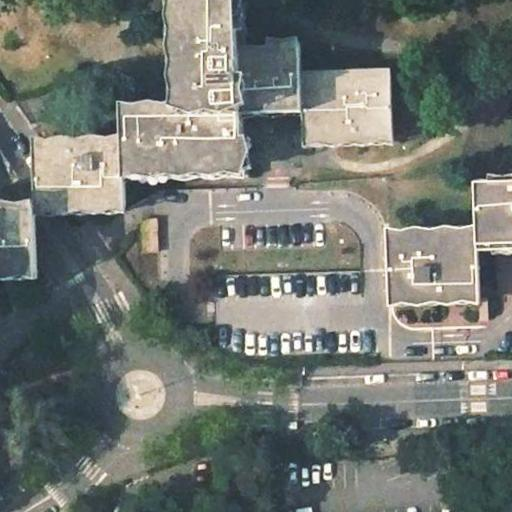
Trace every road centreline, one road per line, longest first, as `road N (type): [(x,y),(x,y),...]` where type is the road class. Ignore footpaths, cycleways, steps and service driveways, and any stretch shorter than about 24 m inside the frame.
road 1 (residential): [(511,388),(299,398),(173,376)]
road 2 (residential): [(173,414),(511,406)]
road 3 (residential): [(141,356),(0,130)]
road 4 (residential): [(0,175),(69,279),(109,370)]
road 5 (residential): [(24,511),(116,426)]
